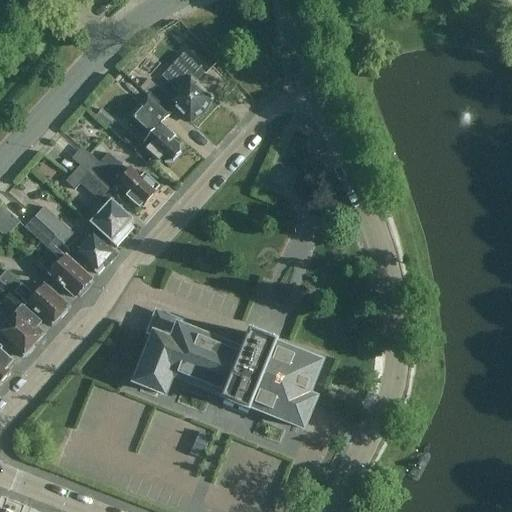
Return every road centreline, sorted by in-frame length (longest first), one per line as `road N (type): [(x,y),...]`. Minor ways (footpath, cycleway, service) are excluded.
road 1 (residential): [(329,511),(383,398),(391,351),(385,291),(331,132),(300,88)]
road 2 (residential): [(300,88),(126,267),(96,317),(0,418)]
road 3 (tertiary): [(0,160),(104,45),(170,0)]
